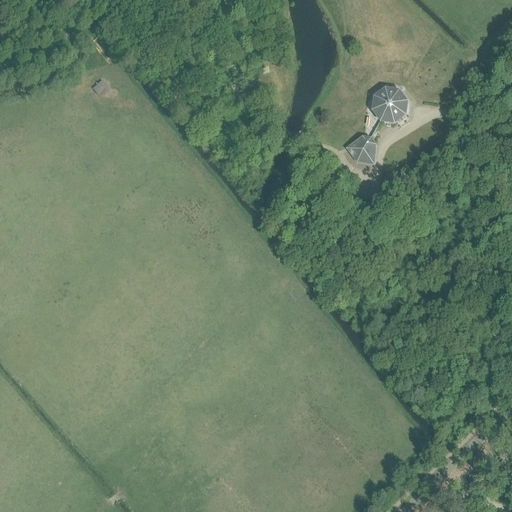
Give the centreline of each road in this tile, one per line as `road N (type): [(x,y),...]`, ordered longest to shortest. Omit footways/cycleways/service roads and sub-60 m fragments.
road 1 (unknown): [(511,383),(384,511)]
road 2 (residential): [(511,407),(404,511)]
